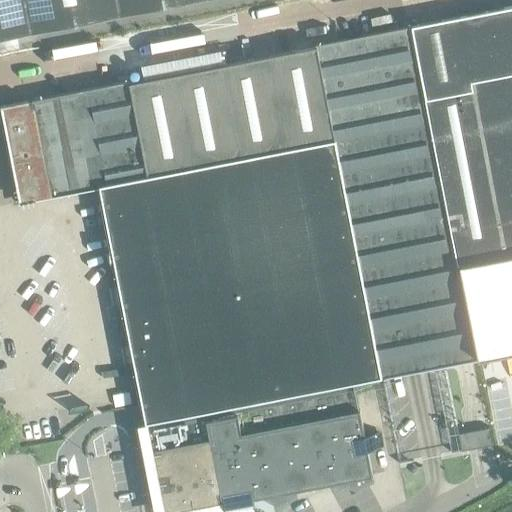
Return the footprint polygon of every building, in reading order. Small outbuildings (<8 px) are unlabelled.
[(0,0),(0,37),(31,32),(24,0),(0,0)] [(119,14),(116,0),(24,0),(31,32),(119,14)] [(193,0),(116,0),(119,14),(193,0)] [(131,80),(1,106),(20,203),(101,188),(127,328),(507,255),(511,277),(511,6),(460,16),(316,44),(317,46),(131,82),(131,80)] [(511,277),(507,255),(127,328),(135,367),(142,404),(146,423),(145,423),(147,434),(142,435),(144,444),(149,443),(155,476),(156,483),(152,484),(157,509),(161,508),(162,511),(183,511),(222,505),(224,504),(225,511),(238,511),(255,509),(253,499),(373,475),(360,409),(355,384),(382,378),(385,378),(413,372),(463,362),(472,360),(478,359),(479,359),(494,356),(511,352),(511,277)] [(466,432),(458,433),(462,451),(469,449),(466,432)]
